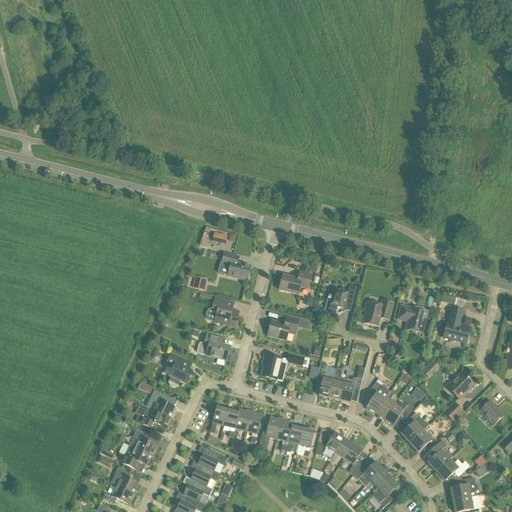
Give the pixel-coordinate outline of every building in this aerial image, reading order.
[(467,46),(480,66),(496,56),(490,46),(485,49),(478,39),(467,46)] [(496,56),(480,66),(484,72),(477,76),(483,85),(501,74),(497,68),(502,65),(496,56)] [(460,133),(478,134),(479,123),(460,122),(460,133)] [(477,145),(478,134),(460,133),(459,144),(477,145)] [(457,160),(456,171),(475,173),(476,164),(484,165),(485,156),(463,154),(462,161),(457,160)] [(475,173),(456,171),(455,182),(460,183),(460,190),(482,192),(482,183),(474,182),(475,173)] [(457,204),(456,216),(463,217),(463,219),(470,220),(470,217),(477,218),(478,206),(483,207),(483,201),(471,200),(471,206),(457,204)] [(225,246),(228,237),(214,234),(212,243),(225,246)] [(234,244),(236,237),(230,236),(228,242),(234,244)] [(221,264),(219,275),(227,277),(247,282),(250,267),(237,264),(239,258),(224,254),(221,264)] [(308,290),(312,276),(299,273),(298,280),(283,276),(279,291),(298,296),(300,288),(308,290)] [(205,292),(207,280),(195,278),(194,282),(193,289),(201,291),(205,292)] [(353,304),(356,288),(349,287),(348,293),(335,290),(331,292),(326,312),(338,315),(341,314),(342,310),(344,310),(346,302),(353,304)] [(211,303),(213,296),(200,293),(199,299),(211,303)] [(442,297),(440,303),(454,306),(456,300),(442,297)] [(235,329),(239,312),(232,311),(233,303),(215,299),(213,308),(207,312),(206,318),(208,322),(214,324),(235,329)] [(366,312),(363,325),(378,328),(380,320),(389,322),(393,304),(382,301),(381,306),(368,303),(368,305),(366,304),(364,312),(366,312)] [(423,335),(428,313),(410,308),(410,309),(401,306),(397,321),(407,323),(405,331),(423,335)] [(450,312),(444,339),(465,345),(469,330),(460,328),(464,314),(451,310),(444,309),(444,311),(450,312)] [(295,336),(298,321),(289,319),(287,325),(271,321),(267,337),(286,342),(288,334),(295,336)] [(197,339),(199,332),(189,329),(187,336),(197,339)] [(218,345),(220,339),(206,335),(204,345),(202,344),(200,344),(198,346),(197,352),(197,354),(199,355),(206,357),(226,362),(230,348),(218,345)] [(315,348),(313,356),(319,358),(321,350),(315,348)] [(186,385),(192,373),(181,367),(184,361),(171,355),(166,366),(173,369),(169,377),(171,378),(169,382),(168,383),(169,385),(170,387),(171,388),(173,389),(174,389),(176,388),(178,387),(180,382),(186,385)] [(307,368),(309,361),(288,355),(286,363),(307,368)] [(276,381),(281,360),(265,356),(263,363),(265,364),(261,378),(276,381)] [(426,370),(429,373),(438,365),(435,361),(426,370)] [(335,377),(334,377),(328,375),(328,372),(325,371),(326,365),(320,363),(319,369),(316,381),(322,382),(318,397),(329,399),(335,377)] [(344,385),(345,379),(340,378),(342,371),(336,369),(334,377),(335,377),(329,399),(339,402),(344,385)] [(473,386),(462,374),(457,379),(455,378),(449,384),(450,385),(447,389),(458,400),(473,386)] [(404,375),(399,382),(406,386),(411,379),(404,375)] [(344,385),(339,402),(350,405),(354,390),(360,392),(362,380),(356,379),(356,380),(353,379),(352,381),(345,379),(344,385)] [(150,395),(152,389),(141,383),(138,389),(150,395)] [(375,415),(390,393),(376,383),(369,393),(374,396),(366,409),(375,415)] [(170,419),(175,409),(164,404),(166,398),(154,393),(152,398),(158,402),(154,411),(154,412),(170,419)] [(396,403),(391,399),(394,395),(390,393),(375,415),(384,421),(396,403)] [(466,408),(476,398),(471,394),(462,403),(466,408)] [(426,399),(422,405),(426,409),(428,406),(431,409),(434,406),(426,399)] [(487,405),(483,400),(473,410),(477,415),(480,412),(493,426),(503,417),(489,402),(487,405)] [(396,403),(384,421),(393,427),(401,415),(406,418),(413,408),(408,405),(407,406),(404,404),(403,405),(398,401),(396,403)] [(464,413),(454,403),(448,408),(443,404),(438,408),(443,413),(453,424),(464,413)] [(154,412),(154,411),(147,407),(142,418),(138,416),(135,422),(151,430),(154,424),(167,431),(172,420),(170,419),(154,412)] [(223,427),(227,411),(216,408),(210,433),(214,435),(217,425),(223,427)] [(246,433),(250,413),(239,410),(238,414),(234,430),(246,433)] [(238,414),(227,411),(223,427),(234,430),(238,414)] [(250,413),(246,433),(252,434),(250,444),(255,445),(262,416),(250,413)] [(423,432),(429,426),(424,423),(420,418),(416,414),(406,422),(410,427),(401,435),(410,445),(423,432)] [(276,441),(281,421),(270,418),(266,434),(262,433),(258,449),(266,452),(270,439),(276,441)] [(288,443),(292,424),(281,421),(276,441),(288,443)] [(299,446),(303,430),(292,428),(293,424),(292,424),(288,443),(299,446)] [(132,441),(130,446),(152,457),(151,458),(153,459),(158,448),(145,442),(148,436),(136,430),(133,436),(135,437),(132,441)] [(310,449),(314,433),(303,430),(299,446),(310,449)] [(237,440),(238,434),(229,432),(228,438),(237,440)] [(431,441),(423,432),(410,445),(418,454),(424,448),(428,452),(437,443),(433,439),(431,441)] [(335,455),(344,440),(335,434),(325,449),(335,455)] [(449,434),(444,439),(448,443),(453,438),(449,434)] [(511,435),(500,447),(508,455),(511,451),(511,435)] [(210,436),(207,442),(217,446),(219,440),(210,436)] [(352,448),(353,446),(344,440),(335,455),(331,461),(334,463),(338,457),(344,460),(352,448)] [(436,473),(452,458),(444,449),(446,447),(442,442),(433,451),(437,455),(427,464),(436,473)] [(321,457),(324,445),(318,443),(315,455),(321,457)] [(290,454),(291,448),(282,445),(280,452),(290,454)] [(151,458),(152,457),(130,446),(129,446),(124,456),(123,456),(120,463),(131,469),(135,462),(147,468),(147,467),(150,468),(153,462),(150,461),(151,458)] [(355,463),(363,452),(353,446),(352,448),(344,460),(353,466),(348,474),(353,477),(361,467),(355,463)] [(203,455),(198,465),(202,467),(214,473),(214,472),(219,475),(223,467),(224,468),(226,463),(228,460),(209,451),(209,452),(207,457),(203,455)] [(483,455),(478,459),(483,467),(489,462),(483,455)] [(100,457),(97,463),(103,466),(106,460),(100,457)] [(453,465),(450,461),(453,458),(452,458),(436,473),(444,482),(454,474),(458,478),(469,468),(465,463),(462,466),(457,461),(453,465)] [(242,471),(245,465),(234,459),(231,466),(242,471)] [(365,488),(383,471),(376,463),(366,472),(361,467),(353,477),(357,481),(358,480),(365,488)] [(477,478),(488,472),(485,466),(474,472),(477,478)] [(214,472),(214,473),(202,467),(199,473),(195,471),(190,480),(194,482),(195,482),(207,488),(211,480),(216,483),(220,475),(214,472)] [(115,474),(110,484),(117,488),(133,495),(135,492),(138,494),(141,487),(138,485),(127,480),(129,474),(118,469),(115,474)] [(318,481),(323,474),(312,470),(309,478),(318,481)] [(383,471),(365,488),(368,491),(374,486),(378,491),(391,479),(383,471)] [(324,474),(320,480),(326,484),(330,477),(324,474)] [(334,478),(330,484),(335,488),(340,483),(334,478)] [(378,491),(371,497),(379,505),(383,509),(392,501),(388,496),(398,487),(391,479),(378,491)] [(463,487),(450,490),(453,502),(470,499),(470,498),(476,497),(473,490),(475,487),(474,479),(461,481),(463,487)] [(207,488),(195,482),(194,482),(192,488),(188,486),(183,496),(187,498),(199,503),(203,496),(209,498),(213,491),(207,488)] [(133,495),(117,488),(112,498),(105,494),(103,500),(114,506),(117,500),(130,507),(135,496),(133,495)] [(470,499),(453,502),(454,511),(480,511),(479,504),(477,497),(476,497),(470,498),(470,499)] [(199,503),(187,498),(184,503),(180,501),(175,511),(177,511),(195,511),(196,511),(197,511),(202,511),(205,506),(199,503)]
